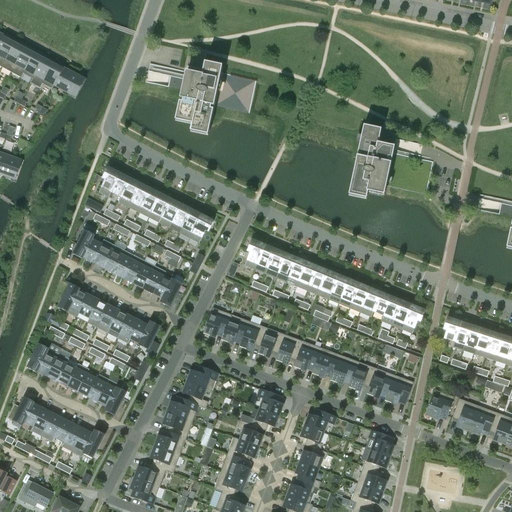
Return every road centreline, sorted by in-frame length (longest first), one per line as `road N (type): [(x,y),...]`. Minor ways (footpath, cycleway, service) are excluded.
road 1 (residential): [(156,0),(109,130),(253,206)]
road 2 (residential): [(253,206),(443,284)]
road 3 (residential): [(511,32),(358,0)]
road 4 (residential): [(68,263),(191,326)]
road 5 (residential): [(191,326),(253,206)]
road 6 (residential): [(301,390),(257,511)]
road 7 (residential): [(301,390),(181,345)]
road 8 (residential): [(23,382),(133,437)]
